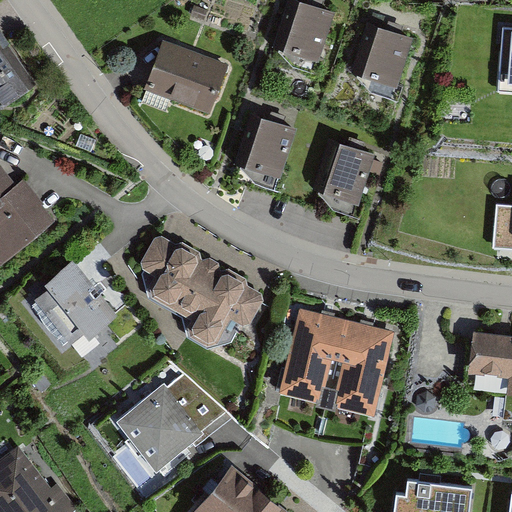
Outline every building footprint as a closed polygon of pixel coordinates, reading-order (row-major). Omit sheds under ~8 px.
[(334,17),(295,2),(279,47),(318,61),(334,17)] [(511,26),(502,26),(498,90),(511,90),(511,26)] [(415,42),(374,28),(359,71),(400,85),(415,42)] [(33,91),(0,40),(0,102),(4,109),(33,91)] [(230,71),(162,44),(144,88),(213,115),(230,71)] [(295,131),(262,119),(243,168),(275,181),(295,131)] [(314,186),(359,201),(375,151),(338,139),(335,138),(331,137),(314,186)] [(16,189),(0,167),(0,262),(53,222),(24,183),(16,189)] [(511,203),(497,202),(493,247),(511,248),(511,203)] [(254,285),(158,235),(141,267),(160,276),(150,295),(195,319),(189,330),(220,346),(234,320),(250,329),(266,298),(251,290),(254,285)] [(85,259),(35,296),(75,351),(126,314),(85,259)] [(398,336),(302,312),(282,391),(320,401),(325,380),(340,384),(335,405),(377,416),(398,336)] [(511,336),(476,331),(470,373),(511,379),(509,392),(511,392),(511,336)] [(167,385),(119,420),(157,472),(206,437),(167,385)] [(0,511),(75,511),(78,508),(58,481),(52,486),(19,443),(0,458),(0,511)] [(284,511),(233,467),(193,511),(284,511)] [(472,511),(476,487),(411,479),(409,496),(397,494),(394,511),(472,511)]
